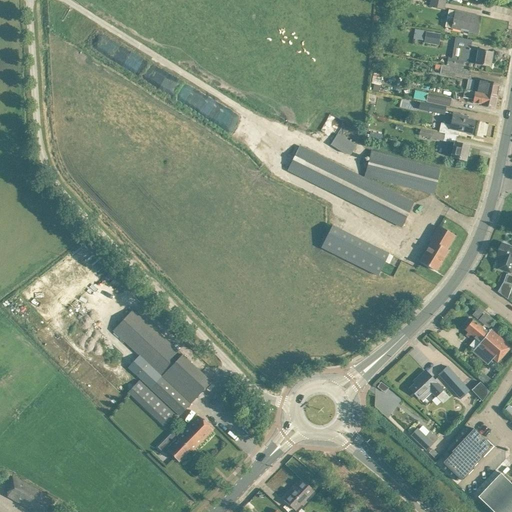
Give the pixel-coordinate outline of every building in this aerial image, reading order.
[(443,9),(445,1),(437,0),(430,0),(430,6),(443,9)] [(476,34),(480,16),(455,11),(448,10),(445,27),(444,33),(452,34),(453,29),(476,34)] [(422,30),(412,29),(411,36),(422,38),(421,43),(437,46),(440,34),(422,30)] [(105,43),(102,50),(144,69),(145,65),(147,66),(152,56),(104,34),(101,42),(105,43)] [(490,67),(492,52),(460,47),(457,59),(448,57),(446,65),(462,68),(463,63),(490,67)] [(441,64),(440,73),(467,79),(468,79),(470,70),(462,68),(446,65),(441,64)] [(497,97),(500,85),(474,79),(474,80),(468,79),(467,79),(465,90),(497,97)] [(495,109),(497,97),(465,90),(464,90),(462,97),(473,99),(472,103),(480,105),(480,106),(495,109)] [(415,92),(413,99),(426,101),(426,102),(449,107),(451,98),(428,93),(427,95),(415,92)] [(429,103),(428,112),(444,115),(446,107),(429,103)] [(372,117),(380,121),(383,115),(374,112),(372,117)] [(467,119),(467,117),(453,114),(451,125),(441,123),(439,132),(445,133),(456,136),(458,137),(459,131),(471,134),(474,120),(467,119)] [(262,138),(260,123),(246,126),(249,140),(262,138)] [(431,131),(430,138),(443,141),(444,134),(431,131)] [(350,155),(356,145),(337,133),(330,145),(344,154),(350,155)] [(455,142),(448,141),(444,155),(451,157),(451,158),(465,161),(469,146),(455,142)] [(414,202),(299,145),(287,171),(401,228),(414,202)] [(434,194),(440,169),(371,151),(364,176),(434,194)] [(332,225),(320,248),(377,276),(389,253),(332,225)] [(431,242),(420,261),(436,271),(448,251),(446,250),(454,236),(438,226),(430,241),(431,242)] [(511,246),(502,243),(498,257),(503,258),(499,269),(511,273),(511,270),(511,246)] [(478,307),(472,315),(477,319),(483,311),(478,307)] [(133,309),(112,331),(161,377),(151,388),(159,396),(180,415),(211,382),(133,309)] [(491,329),(488,332),(473,320),(465,330),(475,339),(469,345),(472,348),(470,350),(488,364),(493,358),(498,362),(511,347),(491,329)] [(447,365),(437,374),(460,399),(470,390),(447,365)] [(417,381),(409,388),(420,399),(421,400),(430,392),(435,397),(436,397),(441,401),(443,402),(445,402),(450,397),(443,390),(444,389),(437,382),(436,383),(425,371),(416,379),(417,381)] [(136,385),(129,393),(135,399),(164,427),(175,414),(147,387),(140,381),(136,385)] [(480,382),(472,390),(482,401),(489,392),(480,382)] [(213,430),(198,415),(177,437),(178,439),(167,450),(179,461),(190,450),(192,452),(213,430)] [(417,429),(410,435),(426,450),(437,439),(430,432),(430,433),(422,426),(418,430),(417,429)] [(478,452),(481,448),(483,449),(483,450),(485,450),(487,449),(488,448),(489,446),(489,445),(488,443),(487,442),(473,428),(451,452),(452,453),(444,462),(462,480),(473,468),(473,467),(483,456),(478,452)] [(435,459),(439,455),(432,449),(429,452),(435,459)] [(511,511),(511,482),(502,473),(480,497),(495,511),(511,511)] [(12,476),(6,487),(11,490),(8,496),(34,511),(44,511),(45,511),(47,511),(50,511),(56,502),(12,476)] [(296,510),(313,491),(302,480),(284,499),(296,510)]
